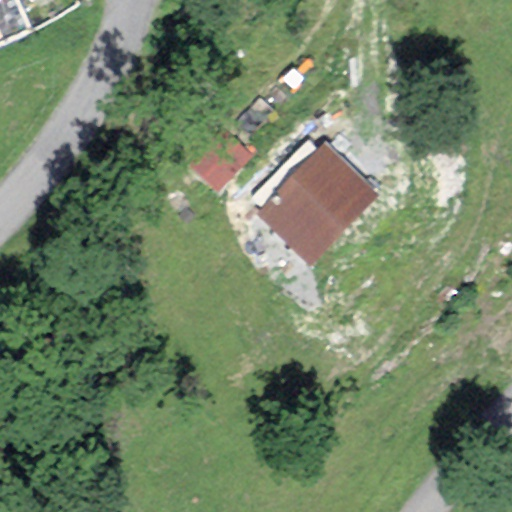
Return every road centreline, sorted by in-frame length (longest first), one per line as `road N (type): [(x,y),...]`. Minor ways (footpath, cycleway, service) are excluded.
road 1 (track): [(310,288),(369,218),(380,188),(369,0)]
road 2 (track): [(200,178),(290,93),(350,0)]
road 3 (unclassified): [(0,187),(62,102),(108,0)]
road 4 (unclassified): [(511,413),(416,511)]
